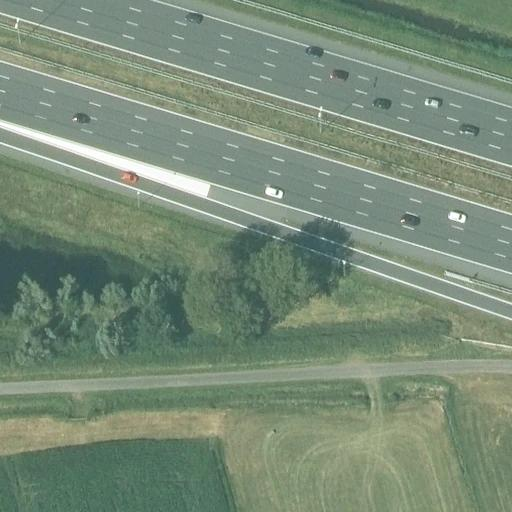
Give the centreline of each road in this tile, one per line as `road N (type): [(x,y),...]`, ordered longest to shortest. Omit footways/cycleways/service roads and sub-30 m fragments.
road 1 (motorway): [(0,135),(511,312)]
road 2 (motorway): [(0,91),(511,244)]
road 3 (unclassified): [(511,368),(0,389)]
road 4 (motorway): [(511,139),(45,0)]
